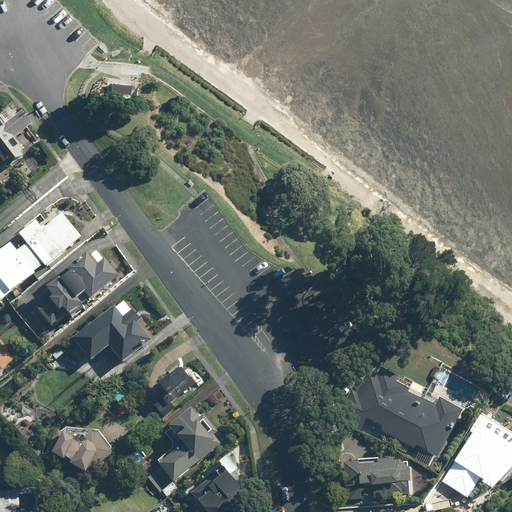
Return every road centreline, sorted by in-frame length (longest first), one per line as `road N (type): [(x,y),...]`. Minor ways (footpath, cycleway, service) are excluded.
road 1 (residential): [(297,511),(278,403),(87,150)]
road 2 (residential): [(87,150),(8,42)]
